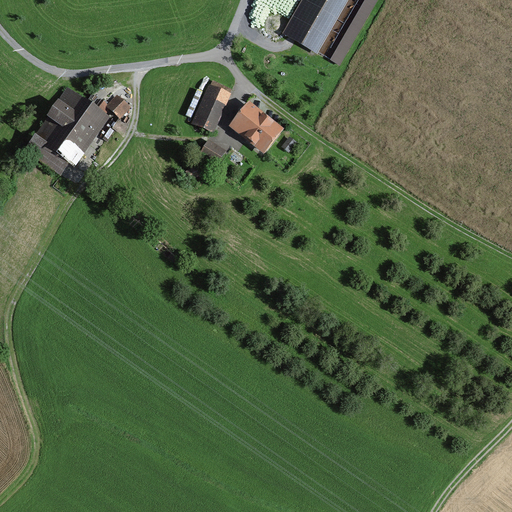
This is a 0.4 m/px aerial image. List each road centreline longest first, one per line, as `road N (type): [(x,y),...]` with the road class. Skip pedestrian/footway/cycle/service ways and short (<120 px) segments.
road 1 (track): [(0,503),(26,476),(37,442),(14,371),(8,316),(82,181),(131,127),(135,66)]
road 2 (track): [(511,257),(424,209),(292,119),(222,53)]
road 3 (track): [(247,0),(222,53),(79,74),(42,67),(0,27)]
road 4 (track): [(433,511),(511,421)]
